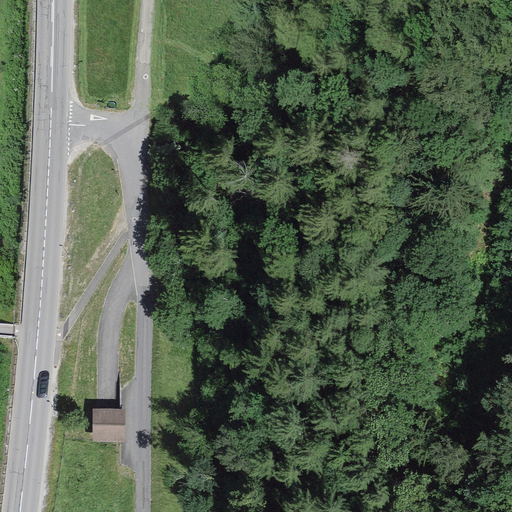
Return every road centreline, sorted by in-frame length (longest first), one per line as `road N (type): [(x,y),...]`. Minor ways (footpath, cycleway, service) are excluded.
road 1 (unclassified): [(50,124),(115,128),(132,146),(142,511)]
road 2 (tertiary): [(38,332),(50,124)]
road 3 (secondary): [(20,511),(38,332)]
road 4 (tertiary): [(50,124),(53,0)]
